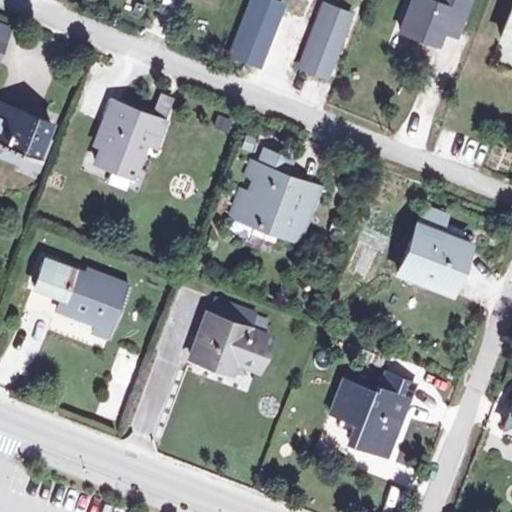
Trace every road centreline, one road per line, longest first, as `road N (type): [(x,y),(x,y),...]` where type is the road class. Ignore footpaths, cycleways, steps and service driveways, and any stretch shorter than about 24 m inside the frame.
road 1 (residential): [(29,0),(511,200)]
road 2 (secondary): [(0,418),(245,511)]
road 3 (residential): [(511,282),(432,511)]
